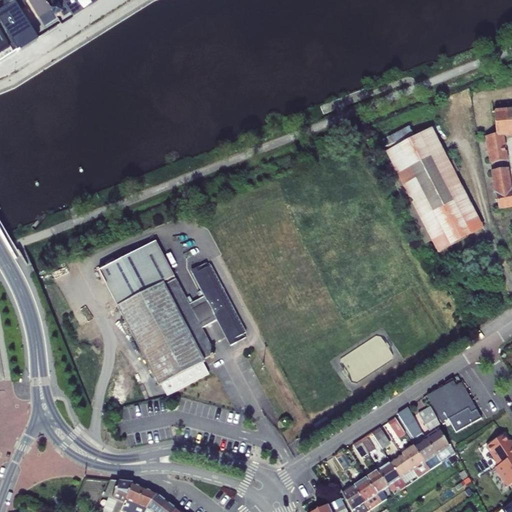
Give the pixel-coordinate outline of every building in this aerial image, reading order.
[(0,0),(7,14),(12,11),(18,20),(24,16),(21,11),(15,1),(14,0),(0,0)] [(0,0),(0,21),(1,23),(10,19),(7,14),(0,0)] [(14,0),(15,1),(21,11),(24,10),(24,9),(25,9),(25,8),(26,8),(26,7),(26,6),(26,5),(26,4),(26,3),(25,1),(28,1),(46,30),(59,21),(58,19),(46,0),(14,0)] [(70,14),(72,17),(83,11),(75,0),(46,0),(58,19),(64,16),(65,17),(70,14)] [(0,21),(0,54),(5,51),(9,57),(17,53),(18,52),(1,23),(0,21)] [(38,37),(30,24),(21,29),(29,43),(38,37)] [(0,54),(0,64),(17,54),(17,53),(9,57),(5,51),(0,54)] [(498,141),(490,142),(494,167),(507,164),(504,142),(511,141),(511,116),(495,119),(498,141)] [(439,141),(395,164),(445,263),(490,241),(439,141)] [(508,212),(511,210),(511,190),(509,175),(496,177),(501,210),(508,212)] [(174,281),(156,246),(100,276),(159,389),(161,388),(167,398),(208,377),(202,366),(204,365),(203,364),(210,360),(211,362),(214,361),(213,359),(214,359),(200,331),(188,307),(175,283),(165,289),(164,287),(174,281)] [(207,263),(189,273),(203,299),(188,307),(200,331),(216,323),(230,348),(248,339),(207,263)] [(461,279),(455,282),(475,322),(488,316),(485,309),(478,313),(461,279)] [(456,386),(429,401),(444,428),(450,424),(458,438),(484,423),(464,388),(458,391),(456,386)] [(442,430),(433,413),(421,421),(432,436),(442,430)] [(391,429),(400,442),(407,438),(398,424),(391,429)] [(416,425),(406,431),(415,444),(424,438),(416,425)] [(374,439),(381,451),(389,446),(381,434),(374,439)] [(440,435),(428,443),(438,458),(444,466),(457,458),(453,449),(450,451),(440,435)] [(489,452),(501,471),(511,464),(511,449),(511,448),(506,441),(489,452)] [(362,447),(370,459),(376,455),(368,442),(362,447)] [(438,458),(428,443),(416,451),(427,466),(438,458)] [(355,451),(364,464),(370,459),(362,447),(355,451)] [(427,466),(416,451),(405,458),(415,474),(420,482),(432,474),(427,466)] [(345,458),(338,462),(348,478),(355,473),(345,458)] [(415,474),(405,458),(393,466),(403,482),(415,474)] [(511,464),(501,471),(498,474),(510,492),(511,491),(511,464)] [(393,466),(380,474),(391,490),(393,494),(406,486),(403,482),(393,466)] [(380,474),(369,482),(379,497),(391,490),(380,474)] [(379,497),(369,482),(357,490),(371,511),(375,511),(385,506),(379,497)] [(132,488),(111,486),(106,499),(113,502),(109,511),(124,511),(134,489),(132,488)] [(137,511),(146,495),(134,489),(124,511),(137,511)] [(371,511),(357,490),(344,498),(353,511),(371,511)] [(146,495),(137,511),(152,511),(159,501),(146,495)] [(159,501),(152,511),(165,511),(169,508),(159,501)]
